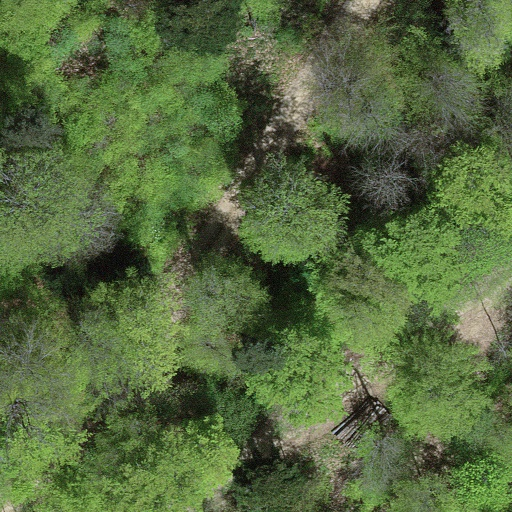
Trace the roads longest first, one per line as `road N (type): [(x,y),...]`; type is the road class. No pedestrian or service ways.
road 1 (track): [(363,0),(249,204),(111,412),(10,511)]
road 2 (track): [(511,280),(177,511)]
road 3 (track): [(511,245),(476,303),(400,511)]
